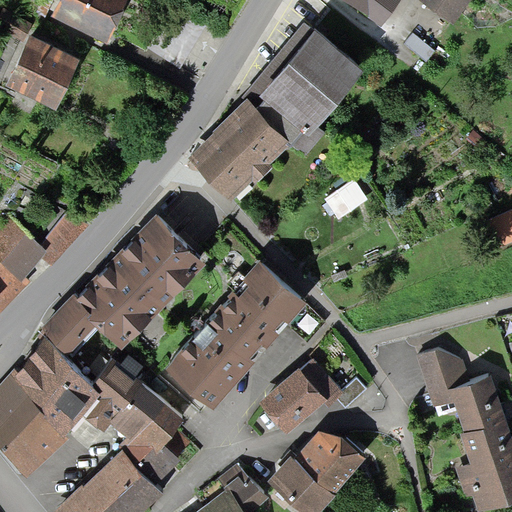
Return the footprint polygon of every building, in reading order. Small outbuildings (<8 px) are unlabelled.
[(55,0),(51,10),(106,34),(120,0),(55,0)] [(362,0),(383,15),(393,0),(362,0)] [(425,0),(454,18),(465,0),(425,0)] [(177,12),(158,54),(187,67),(206,25),(177,12)] [(268,77),(262,85),(303,119),(306,122),(358,58),(313,22),(268,77)] [(74,51),(28,32),(7,82),(53,101),(74,51)] [(414,32),(405,42),(424,58),(432,49),(414,32)] [(240,92),(245,96),(287,136),(303,119),(262,85),(268,77),(261,70),(240,92)] [(245,96),(190,153),(232,193),(287,136),(245,96)] [(303,119),(287,136),(303,151),(319,134),(306,122),(303,119)] [(116,248),(77,289),(103,318),(123,339),(206,253),(158,203),(116,248)] [(47,245),(41,251),(51,261),(90,218),(68,211),(43,241),(47,245)] [(511,211),(498,217),(508,241),(511,239),(511,211)] [(12,216),(0,230),(0,258),(2,260),(21,275),(24,272),(41,251),(47,245),(43,241),(12,216)] [(258,259),(171,361),(216,399),(303,297),(258,259)] [(21,275),(2,260),(0,262),(0,310),(31,277),(24,272),(21,275)] [(73,352),(103,318),(77,289),(75,287),(58,305),(43,321),(49,327),(73,352)] [(0,383),(0,435),(2,437),(73,352),(49,327),(0,383)] [(506,410),(489,366),(465,375),(457,352),(441,344),(417,352),(433,404),(455,396),(466,425),(486,417),(506,410)] [(126,442),(165,394),(112,350),(93,376),(100,385),(83,404),(105,423),(110,417),(128,431),(121,438),(126,442)] [(93,376),(73,352),(2,437),(28,467),(70,430),(64,424),(83,404),(100,385),(93,376)] [(319,363),(307,374),(321,391),(330,402),(338,396),(343,391),(319,363)] [(300,366),(264,396),(286,421),(321,391),(307,374),(300,366)] [(343,391),(338,396),(347,407),(368,389),(359,378),(343,391)] [(156,478),(191,440),(174,424),(186,412),(165,394),(126,442),(124,444),(156,478)] [(466,425),(460,427),(472,458),(455,464),(459,474),(511,454),(511,429),(506,410),(486,417),(466,425)] [(293,449),(271,476),(312,511),(367,450),(341,427),(317,431),(299,453),(293,449)] [(83,479),(53,510),(54,511),(136,511),(164,486),(156,478),(124,444),(85,482),(83,479)] [(511,494),(511,454),(459,474),(465,492),(473,490),(479,507),(511,494)] [(233,483),(251,507),(268,494),(243,461),(226,475),(233,483)] [(233,483),(193,511),(254,511),(251,507),(233,483)]
